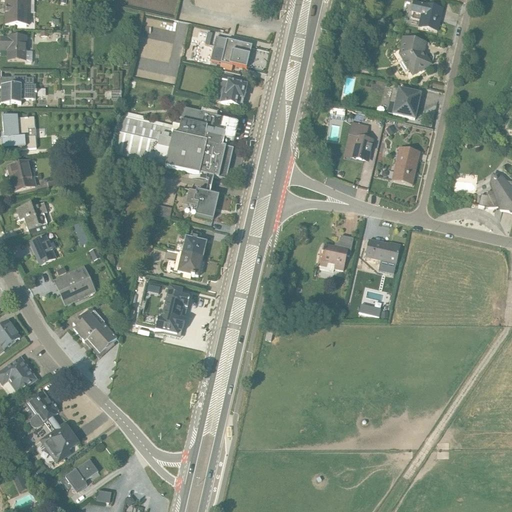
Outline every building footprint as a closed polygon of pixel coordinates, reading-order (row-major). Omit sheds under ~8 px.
[(0,0),(0,2),(4,3),(4,8),(3,8),(3,14),(4,14),(4,27),(29,27),(29,0),(0,0)] [(443,10),(413,4),(410,14),(412,15),(412,20),(419,21),(417,29),(437,33),(443,10)] [(212,35),(207,34),(204,46),(209,47),(212,35)] [(7,37),(0,37),(0,52),(6,52),(6,62),(25,63),(25,64),(30,64),(32,63),(32,53),(26,53),(27,37),(7,37)] [(248,63),(251,47),(214,38),(210,61),(244,69),(246,62),(248,63)] [(426,44),(402,39),(398,56),(402,62),(399,65),(404,73),(407,72),(411,78),(431,66),(424,54),(426,44)] [(243,80),(223,75),(221,81),(218,80),(213,102),(219,104),(219,105),(242,110),(247,87),(242,86),(243,80)] [(0,105),(20,106),(21,100),(35,100),(35,86),(33,86),(33,80),(26,79),(26,78),(11,77),(11,79),(0,79),(0,105)] [(392,89),(387,115),(414,121),(418,104),(419,104),(421,96),(392,89)] [(120,91),(111,90),(111,101),(120,101),(120,91)] [(238,127),(237,126),(236,124),(216,120),(218,113),(202,109),(201,113),(183,109),(180,122),(176,121),(175,125),(173,124),(172,126),(142,121),(143,117),(121,112),(111,155),(115,156),(114,166),(123,168),(125,159),(198,177),(199,175),(225,181),(232,150),(222,148),(224,141),(232,143),(233,143),(234,142),(238,127)] [(1,138),(2,152),(25,150),(25,147),(28,146),(28,139),(36,138),(34,121),(33,121),(33,119),(17,120),(17,118),(2,119),(3,137),(1,138)] [(368,127),(351,123),(343,158),(368,164),(373,141),(366,140),(368,127)] [(395,133),(391,127),(385,131),(389,137),(395,133)] [(419,154),(398,149),(391,182),(412,187),(419,154)] [(30,162),(6,167),(13,194),(36,189),(30,162)] [(511,184),(506,183),(501,178),(491,175),(489,185),(492,194),(487,192),(486,197),(481,196),(478,207),(489,209),(501,209),(501,212),(511,214),(511,184)] [(60,181),(47,184),(49,191),(62,188),(60,181)] [(195,217),(212,221),(216,221),(222,199),(218,198),(188,191),(185,205),(197,208),(195,217)] [(36,204),(16,210),(19,222),(23,220),(27,232),(28,232),(30,237),(48,231),(43,216),(47,214),(43,205),(38,207),(36,204)] [(158,207),(156,217),(170,220),(173,211),(158,207)] [(73,226),(80,248),(88,245),(81,223),(73,226)] [(56,260),(46,237),(29,245),(39,268),(56,260)] [(320,268),(319,270),(332,273),(333,271),(342,273),(346,257),(349,258),(353,240),(340,237),(338,246),(334,245),(334,248),(324,246),(319,267),(320,268)] [(181,255),(202,261),(206,244),(196,242),(197,239),(192,238),(191,241),(185,239),(181,255)] [(364,259),(395,267),(400,247),(388,244),(388,246),(368,241),(364,259)] [(198,280),(202,261),(181,255),(176,275),(198,280)] [(53,283),(64,309),(95,295),(92,289),(95,288),(90,279),(88,279),(83,269),(53,283)] [(145,284),(135,327),(164,334),(163,336),(180,340),(189,299),(181,297),(182,292),(145,284)] [(91,310),(72,326),(75,329),(73,332),(84,344),(98,360),(114,347),(112,345),(117,341),(103,326),(104,325),(91,310)] [(0,354),(20,340),(7,323),(0,327),(0,354)] [(20,358),(0,372),(0,386),(1,388),(8,384),(17,397),(37,382),(20,358)] [(51,405),(42,393),(27,403),(28,404),(27,405),(35,417),(32,419),(30,421),(30,423),(30,426),(32,428),(34,429),(37,429),(39,428),(42,426),(44,424),(54,418),(59,415),(57,413),(58,412),(53,404),(51,405)] [(18,414),(12,407),(0,415),(0,426),(0,427),(18,414)] [(60,426),(54,418),(44,424),(51,434),(39,443),(56,467),(71,456),(69,454),(79,445),(65,425),(64,424),(62,426),(62,425),(60,426)] [(60,483),(66,492),(72,489),(76,495),(86,488),(84,484),(97,474),(89,462),(60,483)] [(27,489),(19,473),(11,477),(19,493),(27,489)] [(111,495),(97,493),(95,503),(109,505),(111,495)]
